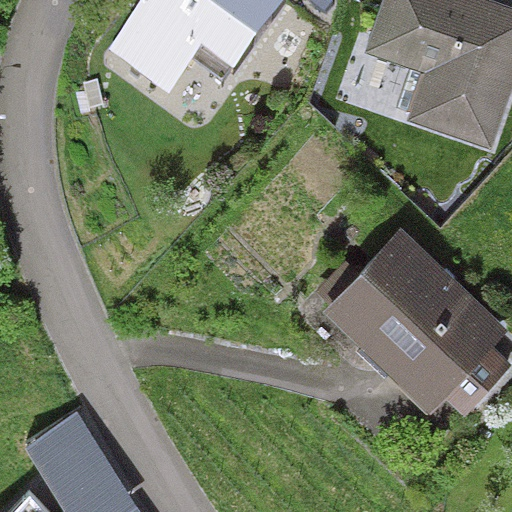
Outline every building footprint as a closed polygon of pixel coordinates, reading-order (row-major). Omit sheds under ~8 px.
[(145,0),(110,48),(170,92),(203,47),(236,71),(288,0),(145,0)] [(511,0),(382,0),(367,47),(424,65),(408,114),(495,142),(511,90),(511,0)] [(504,322),(400,217),(320,295),(426,402),(444,384),(461,402),(506,358),(487,339),(504,322)] [(139,511),(77,415),(29,446),(65,511),(139,511)] [(45,511),(30,496),(13,511),(45,511)]
